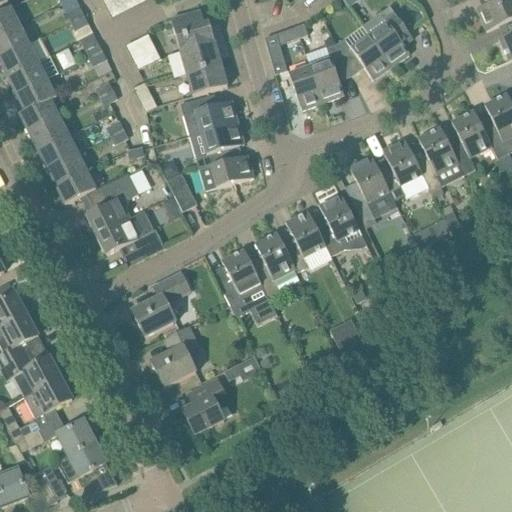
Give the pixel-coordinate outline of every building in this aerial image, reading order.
[(5,0),(0,0),(0,8),(8,5),(5,0)] [(360,0),(342,0),(349,8),(360,0)] [(487,34),(511,23),(511,0),(497,0),(498,2),(477,11),(487,34)] [(0,15),(0,37),(20,28),(11,10),(0,15)] [(370,39),(392,70),(410,57),(399,42),(408,35),(391,10),(363,28),(370,39)] [(88,26),(80,11),(67,17),(75,33),(88,26)] [(201,13),(171,22),(181,57),(216,48),(210,27),(205,28),(201,13)] [(275,37),(279,48),(308,38),(304,27),(275,37)] [(0,37),(0,60),(29,46),(20,28),(0,37)] [(79,42),(89,62),(102,54),(93,36),(79,42)] [(160,61),(148,36),(126,48),(138,73),(160,61)] [(510,65),(511,63),(511,36),(499,42),(510,65)] [(275,37),(265,41),(275,77),(286,74),(279,48),(275,37)] [(392,70),(370,39),(351,52),(373,83),(392,70)] [(29,46),(0,60),(0,65),(7,79),(38,63),(49,58),(40,40),(29,46)] [(345,42),(336,48),(340,55),(350,49),(345,42)] [(181,57),(187,78),(222,69),(216,48),(181,57)] [(336,48),(327,51),(330,59),(340,55),(336,48)] [(102,54),(89,62),(93,69),(106,62),(102,54)] [(7,79),(16,97),(47,81),(38,63),(7,79)] [(331,63),(310,70),(323,106),(344,98),(331,63)] [(222,69),(187,78),(193,99),(228,90),(222,69)] [(323,106),(310,70),(289,78),(302,114),(323,106)] [(16,97),(25,115),(56,99),(47,81),(16,97)] [(146,115),(157,110),(145,85),(133,90),(146,115)] [(96,93),(100,100),(113,94),(109,86),(96,93)] [(113,94),(100,100),(104,108),(117,101),(113,94)] [(485,137),(491,151),(492,151),(498,162),(511,155),(511,106),(507,97),(485,109),(496,131),(485,137)] [(19,117),(29,136),(60,120),(52,104),(57,101),(56,99),(25,115),(19,117)] [(196,114),(203,136),(238,126),(232,104),(213,110),(210,99),(181,107),(185,119),(193,117),(193,116),(196,114)] [(463,148),(452,153),(451,154),(458,168),(459,168),(464,179),(465,179),(476,173),(470,162),(491,151),(485,137),(474,114),(452,126),(463,148)] [(29,136),(38,154),(69,138),(60,120),(29,136)] [(107,132),(111,140),(124,133),(120,125),(107,132)] [(221,166),(218,155),(244,148),(238,126),(203,136),(209,158),(196,162),(199,173),(221,166)] [(430,165),(419,170),(418,170),(422,179),(423,179),(429,191),(431,196),(432,196),(443,190),(464,179),(459,168),(458,168),(451,154),(452,153),(441,131),(418,142),(430,165)] [(124,133),(111,140),(115,147),(128,141),(124,133)] [(38,154),(47,172),(78,156),(69,138),(38,154)] [(392,173),(382,179),(381,179),(389,196),(389,195),(394,204),(405,199),(407,202),(429,191),(423,179),(422,179),(418,170),(419,170),(405,142),(382,154),(392,173)] [(144,159),(142,150),(127,153),(129,162),(144,159)] [(47,172),(56,190),(87,174),(78,156),(47,172)] [(247,159),(221,166),(199,173),(205,195),(254,181),(247,159)] [(357,185),(345,190),(358,215),(361,221),(372,215),(375,223),(397,212),(394,204),(389,195),(389,196),(381,179),(382,179),(372,159),(349,171),(357,185)] [(87,174),(56,190),(65,208),(97,192),(87,174)] [(86,218),(96,238),(130,222),(125,211),(127,210),(129,204),(129,202),(139,197),(129,176),(102,189),(111,206),(86,218)] [(167,184),(171,193),(183,215),(197,208),(182,177),(167,184)] [(443,190),(432,196),(435,201),(446,196),(443,190)] [(318,234),(326,251),(331,260),(345,252),(340,242),(359,233),(341,197),(319,209),(329,228),(318,234)] [(106,259),(134,245),(139,254),(124,262),(128,270),(165,252),(156,234),(155,234),(145,214),(130,222),(96,238),(106,259)] [(285,251),(295,273),(297,276),(298,276),(309,270),(304,261),(326,251),(318,234),(308,214),(286,226),(295,243),(296,246),(285,251)] [(453,215),(444,219),(450,231),(458,226),(453,215)] [(429,230),(411,239),(420,256),(423,254),(436,243),(429,230)] [(278,236),(255,248),(265,266),(267,271),(256,276),(256,277),(262,289),(268,301),(280,295),(274,283),(295,273),(285,251),(278,236)] [(244,253),(222,265),(231,283),(234,287),(223,292),(222,293),(235,318),(236,321),(251,313),(258,328),(277,318),(268,301),(262,289),(256,277),(256,276),(254,271),(244,253)] [(386,269),(392,281),(402,276),(396,264),(386,269)] [(167,307),(190,295),(180,275),(154,289),(159,300),(132,313),(146,340),(176,325),(167,307)] [(364,292),(353,291),(353,303),(364,304),(364,292)] [(0,332),(27,318),(16,296),(0,304),(0,332)] [(27,318),(0,332),(0,347),(4,355),(0,357),(0,371),(1,373),(29,357),(24,347),(38,339),(27,318)] [(199,325),(182,333),(164,342),(170,355),(151,364),(164,391),(196,375),(187,356),(199,350),(191,333),(201,329),(199,325)] [(337,329),(329,333),(344,362),(360,340),(358,336),(344,343),(337,329)] [(14,380),(24,400),(61,381),(50,360),(35,368),(29,357),(1,373),(7,384),(14,380)] [(320,364),(310,370),(318,382),(328,376),(320,364)] [(237,368),(225,375),(229,384),(242,377),(241,374),(237,368)] [(302,375),(275,390),(284,407),(311,392),(302,375)] [(61,381),(24,400),(36,421),(72,402),(61,381)] [(188,397),(193,408),(183,413),(195,438),(225,423),(218,411),(229,405),(217,382),(188,397)] [(9,409),(8,410),(0,413),(0,421),(15,447),(39,433),(34,425),(22,432),(9,409)] [(84,424),(57,438),(68,458),(69,459),(95,445),(84,424)] [(45,443),(39,433),(15,447),(21,455),(36,447),(36,448),(45,443)] [(69,459),(58,465),(69,485),(80,480),(93,473),(106,466),(95,445),(69,459)] [(15,469),(27,464),(21,455),(15,447),(8,450),(11,459),(15,469)] [(106,466),(93,473),(104,492),(110,490),(118,487),(106,466)] [(32,478),(38,490),(48,486),(57,481),(50,468),(32,478)] [(19,473),(0,480),(0,486),(9,508),(29,500),(19,473)] [(48,486),(57,502),(66,497),(57,481),(48,486)] [(0,511),(9,508),(0,486),(0,511)] [(58,504),(57,502),(48,486),(38,490),(48,509),(58,504)] [(248,495),(238,500),(243,510),(253,505),(248,495)]
